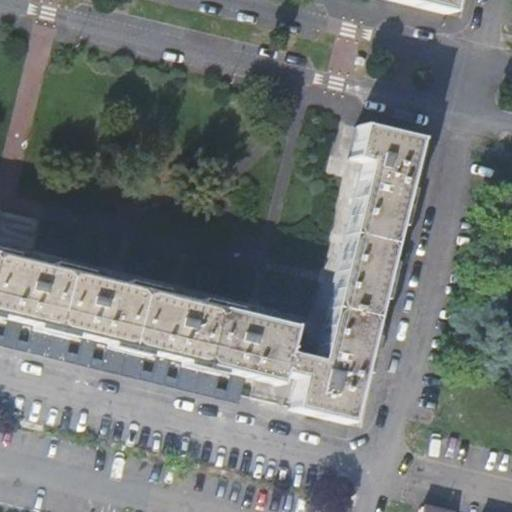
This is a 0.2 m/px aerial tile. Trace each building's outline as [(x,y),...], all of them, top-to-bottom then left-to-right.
[(385,0),(385,1),(443,14),(446,0),(385,0)] [(328,389),(294,380),(286,411),(344,425),(412,140),(355,127),(347,160),(362,163),(381,168),(373,202),(353,198),(332,283),(316,351),(336,355),(328,389)] [(362,163),(353,198),(373,202),(381,168),(362,163)] [(276,375),(281,354),(288,329),(249,320),(114,287),(0,258),(0,318),(31,326),(24,351),(63,360),(68,336),(105,345),(99,370),(137,379),(143,354),(180,363),(173,387),(212,397),(218,372),(274,386),(276,375)] [(314,362),(281,354),(276,375),(294,380),(328,389),(336,355),(316,351),(314,362)]
